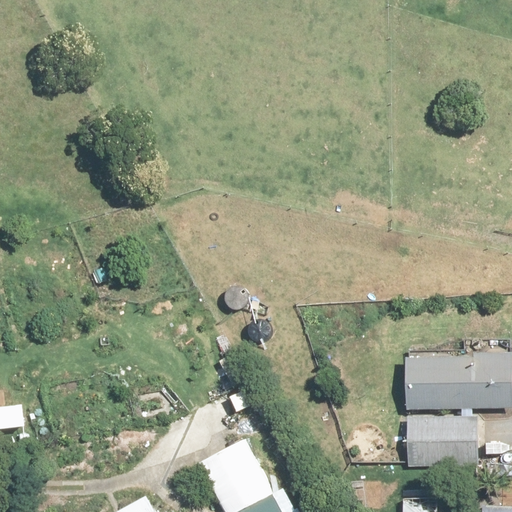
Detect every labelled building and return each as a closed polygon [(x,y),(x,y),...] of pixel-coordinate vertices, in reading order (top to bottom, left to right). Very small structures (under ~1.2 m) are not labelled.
[(144,226),(137,214),(132,218),(124,205),(108,214),(123,239),(144,226)] [(511,410),(511,357),(411,358),(412,469),(483,468),(483,411),(511,410)] [(284,511),(248,442),(202,466),(226,511),(284,511)] [(158,511),(151,499),(126,511),(158,511)] [(441,511),(442,499),(408,500),(407,511),(441,511)]
